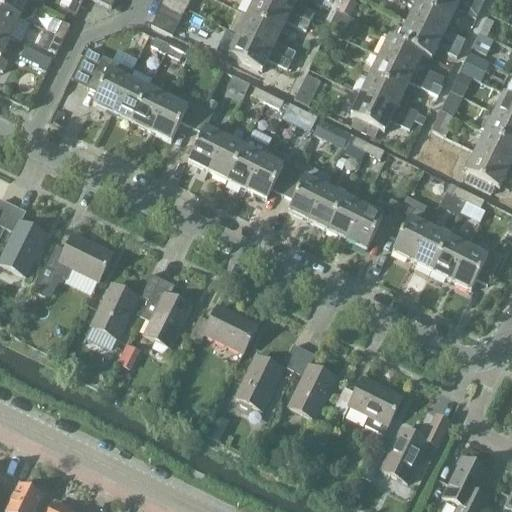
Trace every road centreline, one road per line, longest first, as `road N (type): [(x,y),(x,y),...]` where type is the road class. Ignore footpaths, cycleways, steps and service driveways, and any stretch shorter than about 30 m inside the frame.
road 1 (residential): [(481,358),(462,358),(0,133)]
road 2 (tertiary): [(200,511),(0,414)]
